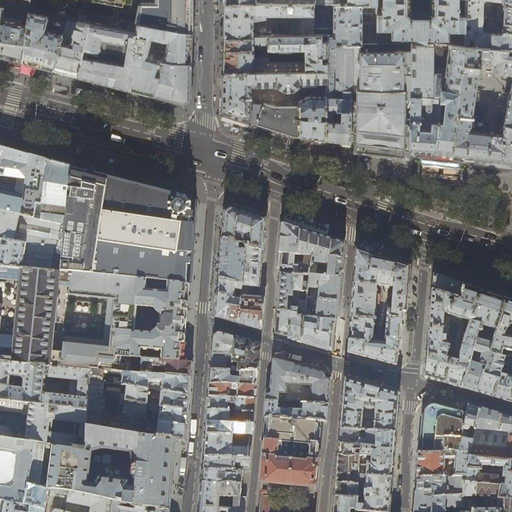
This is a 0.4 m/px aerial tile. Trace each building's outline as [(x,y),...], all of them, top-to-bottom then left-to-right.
[(93,0),(140,9),(140,12),(138,23),(166,28),(191,32),(191,20),(192,13),(191,0),(93,0)] [(376,0),(377,5),(376,44),(392,43),(402,43),(407,43),(409,42),(411,43),(464,46),(464,0),(432,0),(433,12),(429,16),(424,16),(424,15),(417,15),(412,15),(408,11),(408,0),(376,0)] [(511,0),(464,0),(464,46),(511,48),(511,0)] [(336,4),(224,2),(224,19),(223,37),(271,36),(271,32),(266,32),(266,29),(258,29),(254,27),(253,27),(253,20),(266,18),(266,15),(292,16),(293,36),(328,35),(328,45),(352,44),(362,44),(376,44),(377,5),(347,4),(345,4),(336,4)] [(29,4),(28,13),(66,20),(90,24),(135,32),(136,24),(29,4)] [(28,13),(0,7),(0,55),(2,56),(22,61),(28,13)] [(62,35),(66,20),(28,13),(22,61),(36,65),(54,70),(63,35),(62,35)] [(77,75),(90,24),(66,20),(62,35),(63,35),(54,70),(65,72),(77,75)] [(159,59),(166,28),(138,23),(136,23),(136,24),(135,32),(130,89),(139,91),(155,95),(160,76),(156,75),(159,59)] [(130,89),(135,32),(90,24),(77,75),(77,76),(103,83),(130,90),(130,89)] [(192,32),(191,32),(166,28),(159,59),(162,60),(191,63),(191,50),(192,32)] [(328,35),(293,36),(271,36),(223,37),(223,55),(223,72),(327,70),(328,45),(328,35)] [(409,42),(407,43),(407,51),(381,52),(381,48),(376,48),(376,52),(362,52),(362,44),(352,44),(351,84),(359,84),(359,90),(351,90),(351,142),(354,142),(356,142),(381,145),(404,148),(407,148),(410,148),(410,103),(405,103),(405,100),(410,100),(411,43),(409,42)] [(410,100),(441,100),(436,152),(452,154),(466,155),(479,157),(503,160),(511,160),(511,48),(464,46),(411,43),(410,100)] [(328,45),(327,70),(327,85),(327,89),(334,89),(343,89),(351,89),(351,84),(352,44),(328,45)] [(191,75),(191,63),(162,60),(159,59),(156,75),(160,76),(155,95),(169,99),(184,103),(190,99),(191,75)] [(249,121),(250,97),(249,85),(257,85),(257,86),(258,87),(276,86),(276,87),(283,91),(283,92),(293,92),(293,91),(300,87),(301,87),(301,85),(327,85),(327,70),(223,72),(222,93),(222,98),(222,112),(223,113),(226,114),(229,115),(249,121)] [(351,89),(343,89),(343,97),(334,97),(334,89),(327,89),(327,96),(327,140),(338,141),(351,143),(351,142),(351,90),(351,89)] [(327,140),(327,96),(314,96),(307,96),(299,102),(299,106),(300,136),(313,138),(327,140)] [(300,136),(299,106),(277,106),(250,97),(249,121),(257,124),(271,128),(294,136),(300,136)] [(410,100),(410,103),(410,148),(410,149),(413,150),(416,150),(436,152),(441,100),(410,100)] [(249,121),(229,115),(227,122),(254,131),(257,124),(249,121)] [(381,145),(356,142),(355,151),(403,157),(404,148),(381,145)] [(0,210),(64,226),(70,167),(47,161),(48,160),(41,158),(30,155),(29,156),(20,153),(1,147),(0,146),(0,210)] [(448,175),(449,166),(460,168),(465,162),(465,161),(466,155),(452,154),(436,152),(416,150),(415,156),(421,163),(420,171),(434,173),(448,175)] [(93,158),(103,160),(104,157),(103,153),(96,151),(94,154),(93,158)] [(511,170),(511,160),(503,160),(479,157),(466,155),(465,161),(473,161),(472,165),(474,166),(475,166),(511,170)] [(62,250),(59,272),(138,279),(187,284),(190,256),(191,237),(191,203),(186,196),(180,194),(131,182),(106,176),(91,172),(70,167),(64,226),(62,250)] [(237,201),(234,208),(247,213),(263,218),(266,210),(237,201)] [(223,224),(222,238),(244,245),(241,283),(242,284),(241,286),(248,286),(258,287),(259,287),(260,286),(265,225),(266,219),(263,218),(247,213),(234,208),(230,207),(224,211),(223,224)] [(0,239),(62,250),(64,226),(0,210),(0,239)] [(302,222),(300,229),(325,237),(327,230),(302,222)] [(282,224),(281,224),(280,237),(280,238),(279,252),(278,253),(277,267),(281,268),(281,273),(294,274),(308,275),(311,256),(296,255),(300,229),(290,226),(282,224)] [(340,282),(344,243),(329,238),(325,237),(300,229),(296,255),(311,256),(308,275),(307,287),(318,288),(316,311),(316,317),(308,316),(309,311),(305,310),(301,342),(314,346),(333,352),(337,317),(340,282)] [(219,260),(218,277),(241,283),(244,245),(222,238),(221,237),(219,260)] [(0,266),(59,272),(62,250),(0,239),(0,266)] [(362,242),(360,250),(379,257),(382,249),(362,242)] [(355,270),(350,317),(347,352),(371,359),(396,366),(401,324),(402,311),(406,312),(408,292),(410,267),(383,258),(379,257),(360,250),(357,249),(355,270)] [(0,361),(90,370),(91,368),(129,372),(138,279),(59,272),(0,266),(0,361)] [(281,273),(277,311),(286,311),(288,295),(292,295),(293,291),(294,274),(281,273)] [(291,339),(301,342),(305,310),(307,287),(308,275),(294,274),(293,291),(295,291),(295,300),(291,300),(292,295),(288,295),(286,311),(277,311),(275,333),(288,337),(288,338),(291,339)] [(433,282),(433,290),(462,300),(463,284),(449,279),(434,275),(433,282)] [(260,331),(262,330),(265,287),(260,286),(259,287),(258,287),(258,288),(261,295),(262,295),(262,298),(252,298),(252,294),(247,293),(248,286),(241,286),(242,284),(241,283),(218,277),(217,290),(216,308),(215,317),(229,321),(249,327),(260,331)] [(187,284),(138,279),(129,372),(141,373),(143,357),(181,362),(184,327),(187,284)] [(432,304),(428,339),(425,377),(445,383),(463,388),(470,362),(473,351),(477,336),(479,329),(495,335),(506,298),(497,295),(478,289),(463,284),(462,300),(433,290),(432,304)] [(511,300),(508,299),(506,298),(495,335),(493,341),(490,352),(503,356),(511,356),(511,300)] [(405,324),(401,324),(396,366),(402,362),(403,344),(405,324)] [(213,346),(212,354),(232,355),(234,338),(234,337),(229,335),(219,333),(213,337),(213,346)] [(469,389),(478,392),(490,352),(493,341),(477,336),(473,351),(481,353),(478,364),(470,362),(463,388),(469,389)] [(247,341),(234,338),(232,355),(232,360),(238,361),(238,367),(231,366),(231,371),(258,372),(259,358),(260,345),(247,341)] [(511,356),(503,356),(490,352),(478,392),(500,398),(511,401),(511,356)] [(211,364),(211,369),(231,371),(231,366),(232,360),(232,355),(212,354),(211,364)] [(143,357),(141,373),(190,378),(191,371),(192,362),(181,362),(143,357)] [(267,393),(266,401),(278,402),(303,403),(328,403),(329,391),(330,378),(328,378),(325,376),(325,373),(326,372),(304,366),(285,362),(274,359),(273,359),(272,366),(270,387),(270,392),(267,393)] [(90,381),(90,370),(0,361),(0,398),(87,410),(88,396),(90,381)] [(141,373),(129,372),(91,368),(90,370),(90,381),(149,390),(162,391),(189,395),(190,385),(190,378),(141,373)] [(210,377),(209,384),(257,385),(257,378),(258,372),(231,371),(211,369),(210,377)] [(343,403),(341,429),(377,430),(395,432),(397,413),(399,392),(371,385),(345,378),(343,403)] [(188,403),(189,395),(162,391),(161,400),(148,399),(149,390),(90,381),(88,396),(187,410),(188,403)] [(209,391),(208,398),(255,398),(256,398),(256,391),(257,385),(209,384),(209,391)] [(187,417),(187,410),(88,396),(87,410),(102,412),(103,412),(105,403),(124,406),(123,415),(143,418),(146,419),(147,410),(160,412),(159,421),(186,425),(187,417)] [(85,421),(87,410),(0,398),(0,437),(35,443),(84,449),(85,424),(85,421)] [(208,404),(207,410),(254,411),(255,405),(255,398),(208,398),(208,404)] [(265,408),(264,418),(321,421),(326,421),(327,413),(328,403),(303,403),(303,406),(300,406),(300,408),(294,407),(294,409),(277,406),(278,402),(266,401),(265,408)] [(422,416),(421,427),(446,427),(446,439),(445,452),(459,452),(467,412),(462,411),(443,405),(437,404),(423,415),(422,416)] [(467,408),(467,412),(459,452),(470,451),(471,446),(479,408),(473,406),(468,405),(467,408)] [(479,408),(471,446),(499,449),(504,415),(492,411),(479,408)] [(100,427),(102,412),(87,410),(85,421),(85,424),(100,427)] [(207,415),(206,423),(253,424),(254,417),(254,412),(254,411),(207,410),(207,415)] [(140,433),(143,418),(123,415),(120,430),(140,433)] [(504,415),(499,449),(510,450),(511,440),(511,417),(510,417),(504,415)] [(262,439),(265,439),(319,442),(320,432),(321,421),(264,418),(263,430),(262,439)] [(185,433),(186,425),(159,421),(159,428),(149,429),(148,434),(175,438),(185,439),(185,433)] [(205,440),(203,457),(250,458),(252,441),(253,424),(206,423),(205,440)] [(84,449),(35,443),(27,485),(49,489),(53,489),(113,502),(169,510),(170,496),(173,460),(175,438),(148,434),(140,433),(120,430),(100,427),(85,424),(84,449)] [(420,433),(420,439),(446,439),(446,427),(421,427),(420,433)] [(339,436),(339,442),(361,445),(376,446),(377,430),(341,429),(340,429),(339,436)] [(393,458),(395,432),(377,430),(376,446),(361,445),(360,455),(371,456),(371,459),(367,459),(366,465),(359,465),(358,474),(392,477),(393,458)] [(27,485),(35,443),(0,437),(0,500),(6,502),(23,504),(27,485)] [(264,453),(262,480),(315,486),(316,473),(319,442),(265,439),(264,453)] [(419,445),(418,452),(445,452),(446,439),(420,439),(419,445)] [(511,440),(510,450),(499,449),(471,446),(470,451),(468,456),(511,460),(511,440)] [(338,448),(338,454),(360,456),(360,455),(361,445),(339,442),(338,448)] [(418,464),(417,477),(447,477),(447,473),(446,472),(443,472),(444,458),(454,459),(454,477),(467,476),(467,469),(468,456),(470,451),(459,452),(445,452),(418,452),(418,464)] [(337,468),(336,482),(358,484),(358,474),(359,465),(360,456),(338,454),(337,468)] [(511,460),(468,456),(467,469),(477,470),(481,470),(481,465),(503,467),(503,472),(511,473),(511,460)] [(203,463),(202,469),(227,471),(243,470),(249,471),(249,465),(250,458),(203,457),(203,463)] [(202,476),(201,483),(241,483),(242,478),(243,470),(227,471),(202,469),(202,476)] [(477,474),(477,470),(467,469),(467,476),(466,482),(476,482),(497,485),(498,476),(477,474)] [(511,473),(503,472),(503,476),(506,477),(505,485),(501,484),(501,485),(499,498),(511,499),(511,498),(511,473)] [(388,511),(390,495),(392,477),(358,474),(358,484),(356,497),(356,510),(378,511),(388,511)] [(454,477),(447,477),(417,477),(416,483),(415,491),(434,490),(434,491),(433,497),(462,494),(463,481),(466,482),(467,476),(454,477)] [(461,509),(465,509),(466,498),(464,495),(475,496),(476,482),(466,482),(463,481),(462,494),(462,508),(461,508),(461,509)] [(335,489),(335,495),(356,497),(358,484),(336,482),(335,489)] [(498,511),(499,498),(501,485),(497,485),(476,482),(475,496),(475,500),(475,506),(483,506),(482,510),(475,509),(474,511),(498,511)] [(242,484),(241,483),(201,483),(199,502),(198,511),(244,511),(245,503),(246,497),(242,484)] [(23,504),(30,506),(29,511),(111,511),(113,502),(53,489),(52,493),(69,496),(66,511),(56,510),(54,511),(51,511),(50,511),(44,511),(49,489),(27,485),(23,504)] [(413,511),(461,511),(461,509),(461,508),(462,508),(462,494),(433,497),(434,491),(434,490),(415,491),(413,511)] [(268,511),(270,494),(261,493),(258,511),(268,511)] [(347,511),(348,508),(353,508),(352,511),(355,511),(356,510),(356,497),(335,495),(333,511),(347,511)] [(510,511),(511,499),(499,498),(498,511),(510,511)] [(23,504),(6,502),(3,511),(29,511),(30,506),(23,504)] [(168,511),(169,510),(113,502),(111,511),(168,511)]
